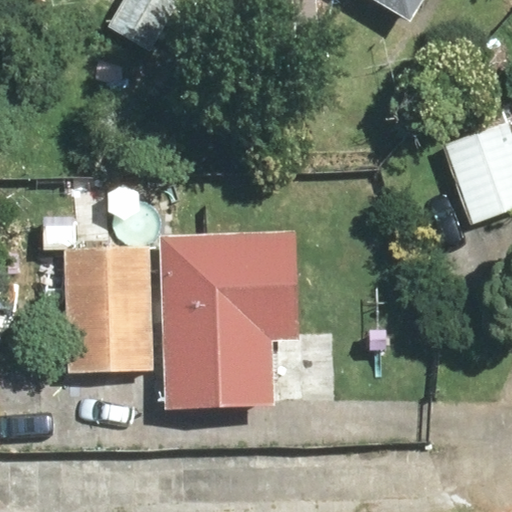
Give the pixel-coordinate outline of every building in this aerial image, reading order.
[(184,0),(124,0),(109,24),(152,51),(184,0)] [(319,0),(265,0),(271,65),(325,60),(319,0)] [(370,0),(412,25),(427,0),(370,0)] [(511,219),(511,130),(509,121),(443,145),(474,233),(511,219)] [(301,239),(165,240),(167,413),(272,412),(272,344),(302,344),(301,239)] [(154,249),(70,250),(70,377),(154,376),(154,249)]
